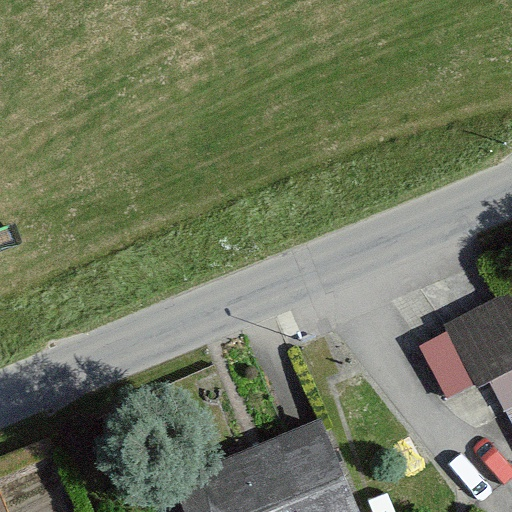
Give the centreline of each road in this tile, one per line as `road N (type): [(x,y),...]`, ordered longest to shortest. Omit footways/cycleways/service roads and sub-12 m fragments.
road 1 (tertiary): [(511,181),(0,397)]
road 2 (unknown): [(511,493),(402,403),(325,261)]
